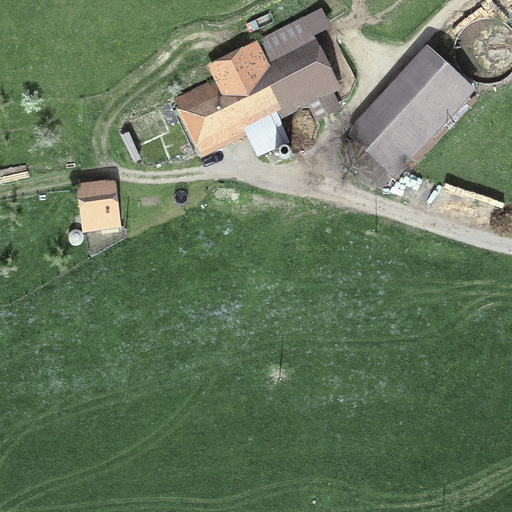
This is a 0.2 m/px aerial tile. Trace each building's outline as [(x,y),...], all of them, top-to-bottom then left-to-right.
[(464,62),(470,70),(477,76),(486,79),(496,79),(505,76),(511,70),(511,29),(508,26),(499,22),(489,21),(480,23),(472,28),(466,35),(462,44),(462,53),(464,62)] [(347,96),(314,26),(216,73),(223,87),(182,106),(208,162),(254,140),(285,126),(347,96)] [(399,181),(481,95),(438,53),(355,139),(399,181)] [(254,140),(263,161),(295,146),(285,126),(254,140)] [(84,191),(88,233),(127,229),(123,187),(84,191)]
